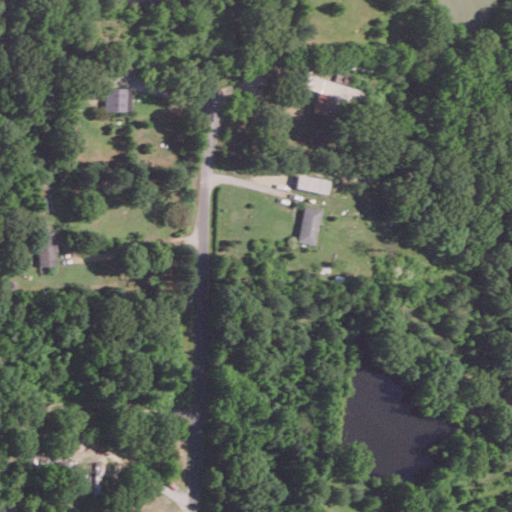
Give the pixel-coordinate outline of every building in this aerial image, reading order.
[(334,80),(348,84),(351,74),(337,70),(334,80)] [(317,90),(312,110),(329,115),(333,99),(361,106),(365,89),(306,75),(303,87),(317,90)] [(103,110),(130,110),(130,87),(104,87),(103,110)] [(327,179),(295,173),(293,187),(325,193),(327,179)] [(314,243),(318,207),(300,205),(296,241),(314,243)] [(54,231),(35,232),(37,266),(55,265),(54,231)] [(103,461),(90,460),(90,492),(103,492),(103,461)]
